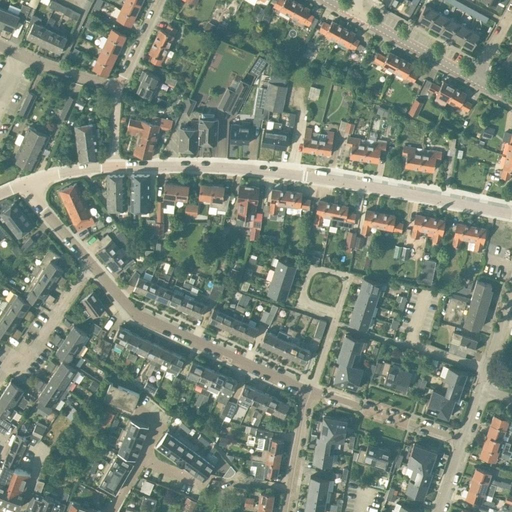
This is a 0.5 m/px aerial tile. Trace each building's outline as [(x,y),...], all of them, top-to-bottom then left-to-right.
[(136,14),(140,4),(132,0),(125,0),(122,7),(136,14)] [(276,0),(273,6),(291,15),(299,2),(295,0),(276,0)] [(458,0),(456,0),(454,5),(465,11),(468,5),(458,0)] [(411,1),(405,12),(411,15),(417,4),(412,1),(411,1)] [(310,8),(299,2),(291,15),(303,22),(309,25),(309,24),(314,27),(318,19),(314,16),(315,15),(308,12),(310,8)] [(25,21),(31,7),(23,4),(19,15),(8,11),(1,26),(13,30),(18,18),(25,21)] [(429,24),(437,10),(426,4),(418,18),(429,24)] [(468,5),(465,11),(476,16),(479,11),(468,5)] [(261,18),(266,9),(260,6),(255,15),(261,18)] [(131,24),(136,14),(122,7),(117,17),(131,24)] [(440,30),(448,16),(437,10),(429,24),(440,30)] [(489,17),(479,11),(476,16),(486,22),(489,17)] [(265,12),(261,20),(268,23),(272,16),(265,12)] [(88,19),(93,22),(96,15),(91,13),(88,19)] [(45,26),(39,23),(42,18),(33,14),(30,21),(33,23),(27,36),(38,41),(50,16),(45,26)] [(49,46),(58,28),(53,25),(55,19),(50,16),(38,41),(49,46)] [(451,36),(459,22),(448,16),(440,30),(451,36)] [(93,22),(88,19),(85,25),(90,28),(93,22)] [(344,26),(332,20),(330,25),(324,21),(319,30),(326,34),(325,34),(337,40),(344,26)] [(216,25),(208,21),(204,29),(211,33),(216,25)] [(462,42),(470,28),(459,22),(451,36),(462,42)] [(224,31),(227,26),(219,23),(217,28),(224,31)] [(168,46),(177,28),(168,24),(165,30),(161,28),(155,40),(168,46)] [(355,49),(360,40),(353,37),(356,32),(344,26),(337,40),(349,46),(355,49)] [(121,44),(126,34),(112,27),(108,37),(121,44)] [(60,51),(67,37),(56,31),(58,28),(49,46),(60,51)] [(473,48),(480,34),(470,28),(462,42),(473,48)] [(117,54),(121,44),(108,37),(103,47),(117,54)] [(160,64),(168,46),(155,40),(149,52),(154,54),(151,60),(160,64)] [(304,54),(314,60),(318,51),(308,46),(304,54)] [(112,64),(117,54),(103,47),(98,57),(112,64)] [(401,58),(390,51),(387,57),(378,53),(375,60),(383,64),(383,65),(394,71),(401,58)] [(511,54),(503,65),(511,71),(511,54)] [(260,56),(250,72),(258,76),(267,61),(260,56)] [(107,74),(112,64),(98,57),(94,67),(107,74)] [(414,81),(418,74),(410,70),(413,64),(401,58),(394,71),(406,77),(414,81)] [(155,86),(160,76),(146,70),(142,80),(155,86)] [(269,82),(267,94),(285,98),(288,86),(285,85),(286,76),(272,73),(270,82),(269,82)] [(177,79),(168,75),(165,81),(175,85),(177,79)] [(242,78),(235,91),(226,108),(233,112),(248,81),(242,78)] [(151,96),(155,86),(142,80),(137,90),(151,96)] [(455,87),(444,81),(441,87),(433,82),(429,89),(437,93),(437,94),(448,100),(455,87)] [(311,85),(309,97),(320,99),(322,87),(311,85)] [(184,86),(181,92),(186,95),(189,88),(184,86)] [(226,108),(235,91),(228,87),(218,106),(225,110),(226,108)] [(469,110),(472,104),(464,99),(467,93),(455,87),(448,100),(460,106),(469,110)] [(19,112),(27,115),(37,94),(29,91),(19,112)] [(284,105),(285,98),(267,94),(265,100),(284,105)] [(83,109),(86,103),(78,99),(78,98),(70,95),(60,115),(69,119),(74,106),(83,109)] [(190,115),(197,100),(188,95),(181,111),(190,115)] [(165,108),(168,102),(159,97),(156,103),(165,108)] [(417,116),(424,102),(415,98),(408,112),(417,116)] [(282,111),(284,105),(265,100),(264,107),(270,109),(282,111)] [(263,107),(255,106),(253,124),(260,125),(263,107)] [(200,128),(199,142),(217,143),(218,118),(214,118),(214,112),(203,111),(202,111),(200,117),(199,128),(200,128)] [(296,113),(289,112),(287,124),(288,124),(294,125),(296,113)] [(142,120),(130,117),(128,127),(140,130),(134,152),(144,155),(148,139),(147,138),(151,121),(142,119),(142,120)] [(147,138),(148,139),(144,155),(152,157),(159,127),(170,130),(173,120),(166,118),(165,125),(160,124),(151,121),(147,138)] [(346,129),(353,131),(355,121),(348,119),(346,129)] [(274,121),(268,120),(267,128),(266,128),(264,144),(275,146),(277,130),(278,122),(274,121)] [(249,142),(251,122),(243,121),(243,124),(232,123),(231,141),(249,142)] [(282,122),(278,122),(277,130),(275,146),(287,148),(290,132),(281,130),(282,122)] [(95,123),(85,124),(90,160),(100,158),(98,144),(102,144),(101,136),(97,137),(95,123)] [(80,161),(90,160),(85,124),(75,125),(80,161)] [(20,162),(24,164),(40,130),(29,125),(14,159),(15,160),(16,162),(19,163),(20,162)] [(486,125),(482,136),(489,137),(492,127),(486,125)] [(200,128),(199,128),(180,127),(179,149),(198,150),(198,142),(199,142),(200,128)] [(320,138),(319,138),(319,133),(312,132),(313,128),(307,127),(303,149),(317,151),(320,138)] [(43,132),(40,130),(24,164),(28,166),(28,167),(31,169),(33,168),(34,169),(49,135),(43,132)] [(331,154),(335,132),(329,131),(328,139),(320,138),(317,151),(331,154)] [(349,136),(348,144),(352,144),(350,156),(365,159),(368,139),(367,139),(361,138),(349,136)] [(368,139),(365,159),(379,161),(381,149),(385,150),(387,142),(375,141),(375,140),(368,139)] [(415,151),(415,147),(404,145),(403,152),(407,153),(406,165),(420,168),(423,152),(415,151)] [(423,152),(420,168),(435,170),(436,158),(441,159),(442,151),(431,149),(430,154),(423,152)] [(504,167),(501,177),(508,179),(511,169),(511,156),(507,155),(504,167)] [(127,204),(126,174),(116,175),(116,179),(118,178),(118,182),(116,182),(116,186),(118,186),(118,190),(117,190),(117,201),(119,201),(119,210),(129,210),(129,211),(129,204),(127,204)] [(142,210),(141,174),(132,174),(132,204),(129,204),(129,211),(132,210),(142,210)] [(142,210),(151,210),(150,174),(141,174),(142,210)] [(116,179),(116,175),(108,175),(108,206),(112,210),(119,210),(119,201),(117,201),(117,190),(118,190),(118,186),(116,186),(116,182),(118,182),(118,178),(116,179)] [(176,197),(178,183),(166,181),(164,196),(176,197)] [(78,230),(95,222),(77,182),(60,190),(78,230)] [(211,198),(214,184),(202,182),(200,197),(211,198)] [(188,199),(190,185),(178,183),(176,197),(188,199)] [(96,195),(101,191),(96,184),(91,188),(96,195)] [(227,210),(231,194),(225,193),(226,185),(214,184),(211,198),(211,205),(217,206),(217,208),(227,210)] [(248,210),(251,185),(241,184),(239,199),(240,199),(238,216),(236,216),(235,227),(242,228),(243,225),(245,217),(246,217),(246,209),(248,210)] [(258,202),(260,186),(251,185),(248,210),(246,209),(246,217),(245,217),(243,225),(251,226),(253,225),(254,218),(255,218),(257,202),(258,202)] [(273,188),(271,212),(278,213),(285,213),(286,206),(286,204),(288,189),(273,188)] [(286,204),(286,206),(310,208),(311,199),(302,198),(303,191),(288,189),(286,204)] [(331,216),(334,202),(320,199),(315,223),(323,225),(325,215),(331,216)] [(15,202),(1,212),(11,226),(13,225),(21,235),(25,232),(24,230),(31,225),(15,202)] [(355,221),(357,214),(348,212),(349,205),(334,202),(331,216),(346,219),(355,221)] [(192,215),(193,204),(187,203),(184,221),(191,221),(191,215),(192,215)] [(379,226),(382,212),(367,209),(362,232),(370,234),(372,225),(379,226)] [(379,226),(393,229),(402,231),(404,223),(394,221),(396,215),(382,212),(379,226)] [(416,214),(411,236),(419,238),(420,230),(427,232),(431,217),(416,214)] [(431,217),(427,232),(434,233),(433,241),(440,242),(445,220),(431,217)] [(164,222),(156,222),(155,233),(164,233),(164,222)] [(457,223),(453,245),(460,247),(461,239),(468,240),(472,226),(457,223)] [(258,239),(260,228),(251,226),(250,237),(258,239)] [(472,226),(468,240),(476,242),(474,250),(481,251),(486,229),(472,226)] [(117,233),(124,244),(129,241),(121,229),(117,233)] [(349,230),(346,245),(352,246),(353,246),(356,232),(349,230)] [(107,260),(121,249),(112,239),(113,238),(108,233),(101,240),(105,245),(99,250),(107,260)] [(362,248),(364,237),(356,236),(354,248),(359,249),(360,247),(362,248)] [(22,247),(27,251),(36,241),(31,237),(22,247)] [(155,256),(165,256),(165,242),(155,242),(155,256)] [(283,243),(281,248),(287,251),(290,245),(283,243)] [(400,258),(402,246),(396,244),(393,257),(400,258)] [(18,245),(12,250),(18,257),(23,252),(18,245)] [(401,258),(408,259),(410,247),(404,246),(401,258)] [(307,248),(305,261),(311,262),(313,249),(307,248)] [(41,266),(40,267),(57,278),(60,280),(65,283),(67,279),(59,274),(63,268),(59,266),(64,259),(49,249),(39,265),(41,266)] [(129,258),(121,249),(107,260),(116,270),(122,264),(126,269),(134,263),(129,257),(129,258)] [(278,258),(275,270),(293,275),(296,264),(278,258)] [(420,282),(431,284),(436,261),(425,258),(420,282)] [(140,274),(147,265),(143,262),(136,270),(140,274)] [(51,286),(55,281),(57,278),(40,267),(35,275),(51,286)] [(232,268),(229,278),(237,280),(239,270),(232,268)] [(275,270),(271,281),(289,287),(293,275),(275,270)] [(150,280),(153,274),(145,271),(142,277),(139,276),(134,287),(146,292),(151,281),(150,280)] [(146,292),(157,297),(162,285),(164,279),(167,273),(163,271),(160,277),(159,276),(156,283),(151,281),(146,292)] [(29,284),(45,295),(48,292),(51,286),(35,275),(29,284)] [(364,277),(360,288),(378,294),(383,295),(384,290),(380,289),(382,282),(364,277)] [(471,291),(474,280),(470,279),(467,288),(457,284),(456,290),(467,293),(471,291)] [(482,328),(494,287),(492,287),(492,285),(478,280),(472,299),(452,292),(444,318),(464,324),(479,329),(479,327),(482,328)] [(175,283),(173,290),(168,301),(179,306),(184,294),(186,288),(189,282),(185,281),(183,287),(175,283)] [(289,287),(271,281),(268,292),(286,298),(289,287)] [(189,282),(186,288),(184,294),(179,306),(190,311),(195,299),(197,293),(191,290),(193,284),(189,282)] [(48,297),(45,295),(29,284),(23,294),(39,305),(43,299),(51,304),(53,300),(48,297)] [(166,287),(162,285),(157,297),(168,301),(173,290),(166,287)] [(218,288),(213,286),(209,296),(214,298),(218,288)] [(218,288),(214,298),(218,300),(223,290),(218,288)] [(360,288),(357,298),(375,305),(378,294),(360,288)] [(14,291),(8,301),(24,311),(25,311),(31,302),(14,291)] [(93,291),(81,300),(94,316),(105,308),(93,291)] [(357,298),(353,309),(371,316),(375,305),(357,298)] [(201,315),(206,304),(195,299),(190,311),(201,315)] [(8,301),(2,310),(18,320),(19,320),(24,312),(24,311),(8,301)] [(265,321),(270,324),(278,306),(273,303),(270,311),(265,321)] [(231,329),(241,306),(238,304),(236,309),(228,306),(225,312),(220,324),(231,329)] [(242,334),(247,322),(241,320),(244,314),(243,313),(245,307),(241,306),(231,329),(242,334)] [(220,324),(225,312),(214,307),(208,319),(220,324)] [(270,311),(265,309),(260,319),(265,321),(270,311)] [(368,327),(371,316),(353,309),(349,321),(368,327)] [(2,310),(0,312),(0,321),(12,329),(13,329),(15,326),(18,320),(2,310)] [(317,344),(325,321),(319,319),(312,342),(317,344)] [(0,321),(0,334),(6,339),(10,333),(18,338),(20,335),(16,332),(12,329),(0,321)] [(253,339),(259,327),(247,322),(242,334),(253,339)] [(102,328),(95,323),(90,331),(97,335),(102,328)] [(70,333),(83,342),(85,343),(89,337),(87,336),(89,333),(76,324),(73,328),(70,333)] [(119,326),(114,338),(118,340),(115,345),(123,349),(125,344),(131,331),(119,326)] [(291,335),(294,329),(289,327),(287,333),(280,330),(277,336),(272,347),(283,352),(288,341),(291,335)] [(103,339),(107,330),(102,328),(94,344),(99,346),(103,339)] [(131,331),(125,344),(136,349),(142,337),(131,331)] [(266,331),(261,342),(272,347),(277,336),(266,331)] [(473,352),(477,339),(463,334),(454,331),(452,336),(461,339),(458,346),(473,352)] [(64,343),(81,353),(86,345),(85,344),(85,343),(83,342),(70,333),(66,339),(64,343)] [(359,352),(364,339),(346,333),(341,346),(359,352)] [(142,337),(136,349),(147,354),(153,342),(142,337)] [(98,353),(101,354),(103,351),(108,341),(103,339),(99,346),(94,344),(90,351),(96,356),(98,353)] [(103,351),(108,353),(112,343),(108,341),(103,351)] [(294,357),(299,345),(288,341),(283,352),(294,357)] [(151,363),(146,374),(150,376),(153,369),(155,365),(158,359),(164,347),(153,342),(147,354),(152,357),(150,362),(151,363)] [(64,343),(58,352),(76,364),(81,355),(80,354),(81,353),(64,343)] [(305,362),(310,350),(299,345),(294,357),(305,362)] [(337,358),(351,363),(355,364),(359,352),(341,346),(337,358)] [(155,365),(153,369),(157,371),(159,366),(161,366),(166,369),(174,352),(164,347),(158,359),(155,365)] [(166,369),(173,372),(173,378),(174,379),(175,376),(178,373),(185,357),(174,352),(166,369)] [(337,358),(340,359),(338,364),(334,363),(331,373),(334,374),(333,379),(344,383),(351,363),(337,358)] [(378,361),(376,365),(374,371),(380,373),(387,375),(384,382),(395,385),(402,363),(392,359),(391,362),(384,360),(384,363),(378,361)] [(51,360),(49,362),(59,369),(71,377),(75,380),(81,371),(77,369),(77,368),(65,360),(60,367),(51,360)] [(187,375),(186,379),(196,384),(199,377),(205,365),(193,360),(188,372),(187,375)] [(51,370),(56,374),(53,378),(65,386),(69,389),(75,380),(71,377),(59,369),(49,362),(46,367),(51,370)] [(344,383),(355,387),(362,366),(355,364),(351,363),(344,383)] [(203,387),(195,404),(200,406),(202,401),(205,394),(210,382),(216,370),(205,365),(199,377),(196,384),(203,387)] [(462,385),(467,372),(449,366),(444,379),(462,385)] [(395,385),(406,389),(408,382),(414,384),(419,371),(411,369),(411,371),(401,368),(395,385)] [(210,382),(205,394),(208,396),(211,390),(218,393),(221,387),(227,375),(216,370),(210,382)] [(218,393),(216,399),(226,403),(221,413),(226,415),(233,401),(228,399),(233,392),(238,380),(227,375),(221,387),(218,393)] [(174,379),(171,385),(176,388),(181,378),(175,376),(174,379)] [(69,389),(65,386),(53,378),(48,384),(39,377),(37,380),(47,387),(62,397),(63,398),(69,389)] [(181,378),(176,388),(180,390),(185,380),(181,378)] [(13,379),(6,389),(19,397),(22,400),(27,403),(29,400),(24,397),(25,395),(22,393),(25,388),(13,379)] [(444,379),(440,391),(444,392),(458,397),(462,385),(444,379)] [(39,388),(44,391),(40,397),(55,407),(62,397),(47,387),(37,380),(34,385),(39,389),(39,388)] [(93,380),(88,387),(95,391),(100,384),(93,380)] [(147,382),(145,387),(150,390),(153,385),(147,382)] [(112,383),(106,398),(129,407),(127,412),(132,414),(137,404),(140,394),(112,383)] [(240,395),(237,401),(249,406),(251,400),(257,389),(245,383),(240,395)] [(426,409),(437,413),(444,392),(440,391),(433,388),(431,394),(426,409)] [(19,397),(6,389),(0,398),(13,407),(19,397)] [(257,389),(251,400),(262,405),(267,394),(257,389)] [(437,413),(448,417),(450,412),(453,413),(457,403),(453,402),(455,397),(458,398),(458,397),(444,392),(437,413)] [(267,394),(262,405),(273,410),(278,398),(267,394)] [(0,398),(0,411),(11,420),(17,410),(12,407),(13,407),(0,398)] [(278,398),(273,410),(284,415),(289,403),(278,398)] [(35,409),(49,416),(53,407),(39,400),(35,409)] [(233,401),(226,415),(231,417),(237,403),(233,401)] [(76,423),(84,413),(77,408),(69,418),(76,423)] [(257,417),(253,424),(258,426),(261,419),(260,419),(263,413),(259,411),(257,417)] [(493,414),(490,423),(511,430),(511,425),(506,424),(508,418),(493,414)] [(0,430),(5,433),(11,423),(0,415),(0,430)] [(332,438),(335,417),(324,415),(323,420),(319,419),(317,430),(321,430),(320,435),(317,435),(332,438)] [(343,440),(344,435),(347,419),(335,417),(332,438),(336,439),(343,440)] [(129,418),(125,428),(144,436),(149,425),(129,418)] [(80,439),(87,427),(78,421),(71,433),(80,439)] [(511,430),(490,423),(486,435),(501,440),(503,432),(511,434),(511,430)] [(41,438),(46,428),(36,424),(32,434),(41,438)] [(257,447),(263,448),(269,449),(282,451),(284,439),(273,437),(274,431),(257,427),(251,426),(249,433),(256,434),(255,435),(259,436),(257,447)] [(123,427),(118,439),(123,441),(140,447),(144,436),(125,428),(123,427)] [(169,428),(157,445),(166,452),(178,435),(169,428)] [(178,435),(166,452),(176,458),(189,440),(180,433),(178,435)] [(16,468),(16,467),(29,439),(17,434),(4,463),(16,468)] [(334,451),(336,439),(332,438),(317,435),(315,448),(334,451)] [(486,435),(482,446),(510,455),(511,451),(508,450),(510,443),(501,440),(486,435)] [(189,440),(176,458),(185,465),(196,451),(199,447),(189,440)] [(123,441),(118,451),(135,458),(140,447),(123,441)] [(374,464),(380,446),(369,442),(367,450),(360,448),(356,460),(364,463),(364,461),(374,464)] [(418,467),(425,447),(414,443),(407,463),(414,466),(414,465),(418,467)] [(390,471),(394,458),(388,456),(390,449),(380,446),(374,464),(383,467),(383,469),(390,471)] [(482,446),(479,456),(494,461),(496,455),(509,459),(510,455),(482,446)] [(418,467),(432,472),(433,471),(430,470),(432,465),(435,466),(438,456),(435,455),(437,450),(425,447),(418,467)] [(251,459),(253,459),(258,460),(258,459),(267,461),(273,462),(280,463),(282,451),(269,449),(263,448),(262,455),(252,454),(251,459)] [(331,465),(334,451),(315,448),(313,461),(331,465)] [(196,451),(185,465),(194,472),(205,457),(196,451)] [(115,452),(110,462),(128,472),(133,462),(115,452)] [(205,457),(194,472),(204,479),(214,464),(205,457)] [(253,459),(252,464),(257,465),(255,476),(264,478),(265,474),(277,476),(280,463),(273,462),(267,461),(258,459),(258,460),(253,459)] [(108,460),(101,471),(103,472),(121,483),(128,472),(110,462),(108,460)] [(4,463),(1,470),(0,473),(0,480),(9,484),(16,468),(4,463)] [(234,473),(236,470),(231,464),(223,476),(227,476),(231,476),(234,473)] [(428,484),(432,472),(418,467),(414,465),(414,466),(410,478),(428,484)] [(11,485),(4,502),(19,508),(29,482),(28,481),(31,473),(18,468),(16,467),(16,468),(9,484),(11,485)] [(476,467),(473,477),(485,481),(495,484),(508,489),(510,484),(501,481),(501,482),(489,478),(491,472),(476,467)] [(351,471),(350,477),(357,479),(358,474),(351,471)] [(103,472),(98,482),(116,492),(121,483),(103,472)] [(327,490),(329,479),(311,475),(309,487),(327,490)] [(473,477),(469,488),(484,493),(491,496),(495,484),(485,481),(473,477)] [(424,497),(428,484),(410,478),(406,490),(409,491),(416,494),(424,497)] [(26,510),(31,511),(50,511),(51,509),(47,508),(48,505),(41,503),(44,495),(40,494),(45,481),(38,479),(33,491),(26,510)] [(0,500),(4,502),(11,485),(9,484),(0,480),(0,500)] [(233,486),(230,498),(245,501),(246,496),(247,488),(233,486)] [(85,487),(82,494),(90,498),(93,490),(85,487)] [(325,502),(327,490),(309,487),(307,499),(325,502)] [(469,488),(466,498),(480,503),(481,502),(493,506),(495,502),(482,498),(484,493),(469,488)] [(62,511),(66,503),(69,493),(64,491),(60,501),(55,499),(57,493),(46,489),(44,495),(41,503),(48,505),(47,508),(51,509),(50,511),(62,511)] [(416,494),(409,491),(407,498),(414,501),(416,494)] [(262,492),(259,504),(272,506),(275,494),(262,492)] [(154,510),(157,499),(145,495),(141,506),(154,510)] [(191,511),(197,501),(187,496),(181,509),(187,511),(191,511)] [(314,511),(323,511),(325,502),(307,499),(305,510),(314,511)] [(73,500),(68,511),(84,511),(88,503),(84,502),(83,504),(73,500)] [(396,502),(392,511),(418,511),(419,510),(401,504),(396,502)] [(88,503),(84,511),(100,511),(101,511),(90,507),(88,506),(89,504),(88,503)]
